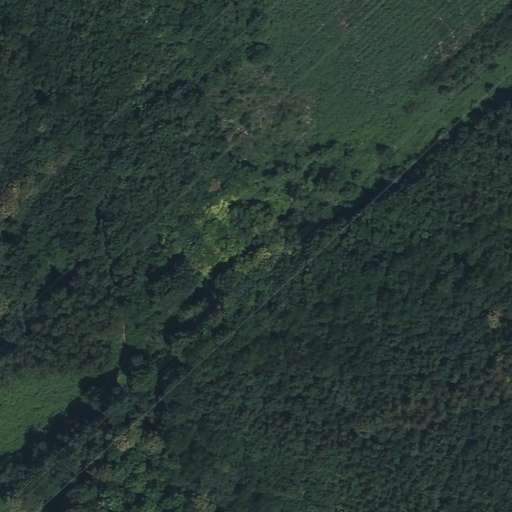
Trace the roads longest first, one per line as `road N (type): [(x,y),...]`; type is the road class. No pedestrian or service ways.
road 1 (track): [(0,472),(511,9)]
road 2 (track): [(0,7),(62,77),(102,163),(101,198),(123,295),(124,358),(230,511)]
